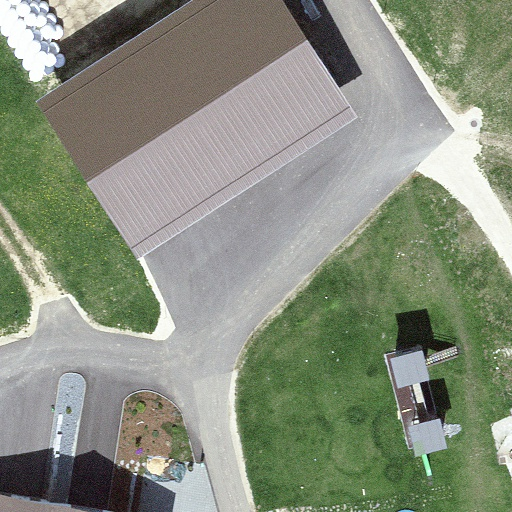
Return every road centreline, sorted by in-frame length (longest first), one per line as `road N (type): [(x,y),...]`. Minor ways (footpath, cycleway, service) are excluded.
road 1 (track): [(195,369),(427,123),(338,0)]
road 2 (track): [(0,336),(61,324),(195,369),(238,511)]
road 3 (track): [(61,324),(0,219)]
